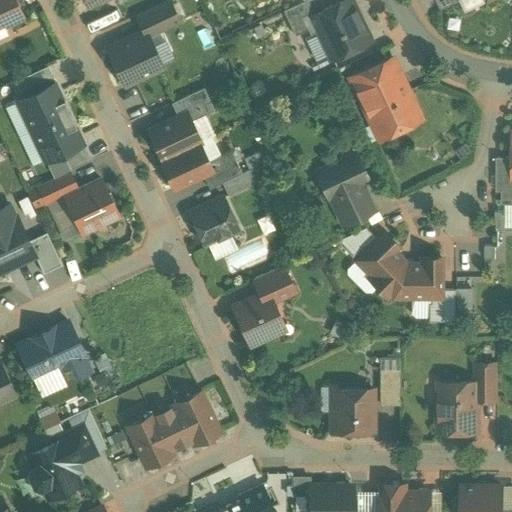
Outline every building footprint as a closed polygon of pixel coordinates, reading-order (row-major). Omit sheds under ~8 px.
[(14,0),(0,0),(0,26),(5,24),(7,26),(23,19),(14,0)] [(169,0),(136,16),(144,32),(145,31),(147,36),(179,21),(169,0)] [(317,0),(305,0),(283,10),(295,35),(308,29),(303,19),(323,10),(317,0)] [(343,0),(323,10),(303,19),(308,29),(310,35),(318,31),(331,58),(311,67),(311,68),(369,41),(360,21),(361,21),(360,19),(359,20),(355,11),(356,10),(355,9),(354,9),(349,0),(343,0)] [(461,1),(460,0),(435,0),(441,11),(461,1)] [(460,0),(461,1),(466,12),(490,0),(460,0)] [(144,32),(108,49),(125,85),(162,67),(147,36),(145,31),(144,32)] [(387,59),(351,75),(350,78),(368,117),(374,114),(378,123),(384,126),(387,133),(391,134),(414,123),(416,119),(413,113),(415,107),(402,80),(398,79),(390,60),(387,59)] [(61,100),(53,83),(17,100),(45,161),(81,144),(74,127),(75,126),(63,99),(61,100)] [(204,88),(171,103),(178,117),(187,112),(191,121),(214,110),(204,88)] [(178,117),(149,130),(162,159),(160,160),(200,141),(191,121),(187,112),(178,117)] [(200,141),(160,160),(174,189),(203,175),(212,171),(208,162),(199,143),(200,142),(200,141)] [(231,151),(208,162),(212,171),(203,175),(209,189),(222,183),(242,174),(231,151)] [(355,153),(316,171),(329,198),(330,197),(335,207),(365,193),(360,183),(367,179),(355,153)] [(511,190),(510,190),(511,176),(511,157),(497,157),(497,191),(502,191),(502,204),(511,203),(511,190)] [(242,174),(222,183),(228,196),(258,182),(252,169),(242,174)] [(68,171),(38,186),(47,205),(65,196),(77,190),(68,171)] [(77,190),(65,196),(82,233),(118,216),(101,179),(77,190)] [(365,193),(335,207),(343,224),(373,210),(365,193)] [(223,196),(189,212),(195,224),(193,230),(197,238),(202,240),(205,245),(238,230),(223,196)] [(14,216),(8,204),(0,207),(0,271),(35,255),(16,215),(14,216)] [(365,228),(336,241),(356,260),(377,239),(365,228)] [(389,294),(406,264),(394,251),(398,246),(384,232),(377,239),(356,260),(370,275),(368,277),(387,297),(389,294)] [(225,261),(230,269),(263,250),(258,241),(225,261)] [(406,264),(389,294),(392,297),(431,297),(441,297),(441,290),(441,258),(421,258),(421,264),(406,264)] [(282,266),(253,279),(260,294),(268,291),(272,301),(294,291),(282,266)] [(441,297),(431,297),(431,303),(429,303),(428,321),(456,321),(456,290),(441,290),(441,297)] [(260,294),(253,298),(251,303),(235,310),(243,330),(242,333),(246,342),(249,343),(250,345),(276,334),(273,328),(274,325),(281,322),(277,313),(272,301),(268,291),(260,294)] [(52,329),(34,338),(33,337),(32,338),(32,339),(18,346),(33,378),(59,366),(67,382),(90,371),(82,355),(84,354),(69,322),(54,329),(53,327),(52,328),(52,329)] [(0,402),(15,396),(0,364),(0,402)] [(498,364),(476,364),(476,383),(477,383),(477,400),(498,400),(498,364)] [(399,370),(380,370),(380,405),(399,405),(399,370)] [(476,383),(447,383),(447,398),(439,406),(439,414),(436,417),(436,425),(439,428),(439,431),(477,431),(477,400),(477,383),(476,383)] [(373,390),(337,390),(337,404),(331,410),(331,431),(373,431),(373,390)] [(169,412),(184,443),(192,440),(193,444),(220,431),(201,392),(187,398),(188,400),(178,405),(177,403),(175,404),(176,406),(168,410),(169,412)] [(184,443),(169,412),(160,416),(159,414),(155,416),(154,414),(152,415),(153,417),(142,422),(141,420),(127,427),(146,466),(172,454),(170,450),(184,443)] [(67,437),(28,455),(34,468),(31,469),(29,475),(35,487),(41,489),(43,487),(48,498),(79,484),(74,472),(77,462),(96,454),(83,425),(69,432),(67,437)] [(336,484),(334,486),(310,485),(310,511),(350,511),(351,486),(345,486),(343,484),(336,484)] [(274,511),(262,485),(238,496),(239,500),(245,511),(274,511)] [(406,485),(380,485),(379,511),(404,511),(405,492),(406,492),(406,485)] [(502,486),(462,486),(462,511),(502,511),(502,509),(502,486)] [(406,492),(405,492),(404,511),(429,511),(430,492),(406,492)] [(245,511),(239,500),(214,511),(245,511)]
